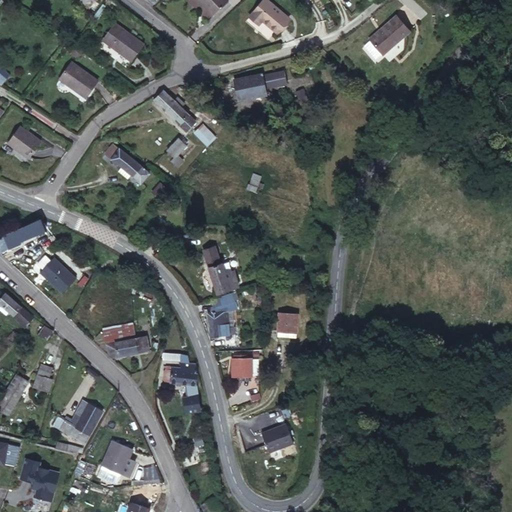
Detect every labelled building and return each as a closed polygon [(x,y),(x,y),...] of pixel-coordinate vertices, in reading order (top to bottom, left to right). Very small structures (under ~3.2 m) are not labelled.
[(197,0),(212,14),(225,0),(197,0)] [(286,17),(266,0),(259,0),(247,14),(258,23),(261,20),(273,31),(286,17)] [(378,55),(403,32),(389,17),(364,40),(378,55)] [(105,37),(111,43),(106,49),(126,65),(131,58),(143,42),(116,21),(105,37)] [(97,79),(70,60),(57,79),(83,98),(97,79)] [(281,66),(260,72),(264,85),(285,79),(281,66)] [(260,72),(260,71),(238,77),(242,92),(264,86),(264,85),(260,72)] [(265,91),(264,86),(242,92),(238,77),(232,78),(239,98),(265,91)] [(302,85),(295,87),(300,100),(307,97),(302,85)] [(194,120),(179,106),(182,103),(174,96),(171,99),(161,90),(152,100),(185,129),(194,120)] [(206,147),(216,138),(202,124),(192,134),(206,147)] [(40,142),(20,126),(8,142),(27,158),(40,142)] [(186,141),(177,135),(166,150),(173,156),(181,145),(183,146),(186,141)] [(149,171),(118,148),(110,158),(121,166),(131,173),(142,181),(149,171)] [(131,173),(121,166),(118,170),(128,177),(131,173)] [(166,181),(156,173),(148,184),(157,192),(166,181)] [(0,246),(44,228),(42,223),(39,217),(0,235),(0,246)] [(233,268),(230,268),(229,263),(225,263),(223,264),(225,270),(224,270),(221,260),(220,260),(215,243),(203,246),(216,290),(238,284),(233,268)] [(50,257),(45,253),(37,262),(42,267),(40,270),(63,290),(76,275),(52,255),(50,257)] [(86,287),(90,279),(79,274),(76,283),(86,287)] [(44,326),(3,291),(0,294),(0,302),(37,334),(44,326)] [(95,296),(87,292),(74,318),(82,322),(87,310),(93,313),(96,306),(91,303),(95,296)] [(215,300),(216,307),(212,308),(213,312),(207,314),(210,333),(222,331),(229,329),(226,311),(232,310),(229,297),(215,300)] [(297,327),(297,308),(277,308),(278,327),(278,333),(297,333),(297,327)] [(103,328),(106,345),(136,339),(133,323),(103,328)] [(136,339),(106,345),(110,356),(111,358),(150,350),(147,337),(136,339)] [(179,361),(180,354),(164,353),(162,360),(179,361)] [(188,355),(180,354),(179,361),(181,361),(189,362),(188,355)] [(249,373),(250,360),(233,360),(232,373),(249,373)] [(166,366),(166,370),(165,371),(164,380),(165,381),(186,384),(188,396),(183,397),(186,413),(201,411),(197,386),(198,379),(196,363),(180,362),(180,370),(178,370),(178,367),(166,366)] [(49,374),(39,370),(33,387),(43,390),(49,374)] [(26,379),(15,373),(0,401),(0,408),(8,413),(26,379)] [(90,404),(84,400),(76,413),(82,416),(90,404)] [(85,443),(91,434),(104,411),(95,407),(90,404),(82,416),(76,413),(72,420),(67,417),(65,419),(59,416),(53,425),(70,435),(70,434),(85,443)] [(263,430),(268,450),(293,444),(288,424),(263,430)] [(121,471),(129,448),(111,442),(102,464),(121,471)] [(42,500),(43,498),(50,500),(55,483),(53,480),(56,479),(58,471),(37,466),(39,461),(24,457),(19,477),(33,481),(31,487),(35,488),(33,495),(38,496),(38,498),(42,500)] [(143,511),(146,505),(129,500),(125,511),(143,511)]
